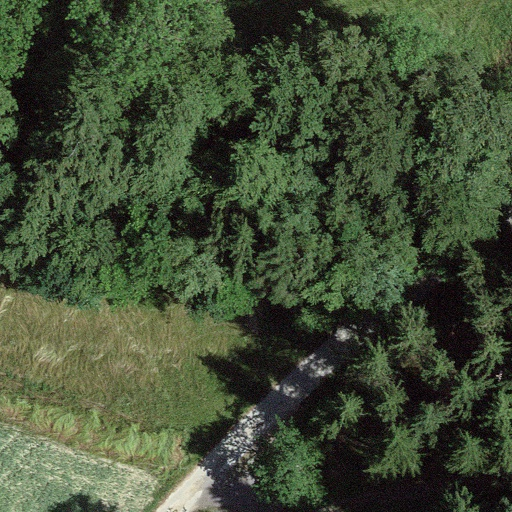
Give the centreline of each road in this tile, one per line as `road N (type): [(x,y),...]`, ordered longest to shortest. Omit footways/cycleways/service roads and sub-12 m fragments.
road 1 (unclassified): [(511,228),(315,362),(175,511)]
road 2 (track): [(511,408),(254,438)]
